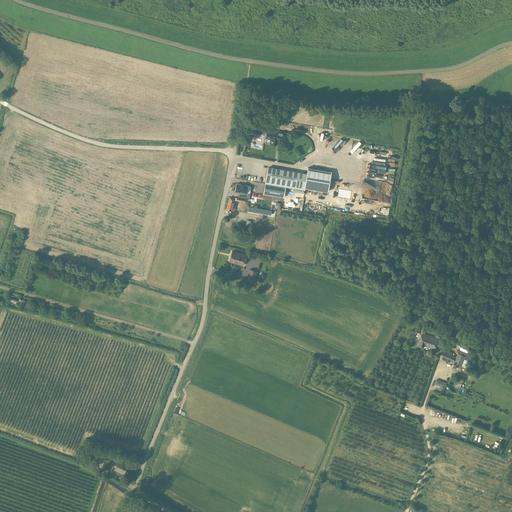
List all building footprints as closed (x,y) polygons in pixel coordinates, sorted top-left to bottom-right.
[(266,138),(270,139),(270,143),(277,145),(278,140),(284,141),(286,133),(267,130),(266,138)] [(319,158),(318,164),(332,167),(332,163),(337,164),(338,158),(333,157),(332,160),(329,159),(329,157),(323,155),(323,159),(319,158)] [(261,167),(258,182),(271,185),(271,184),(283,186),(284,184),(287,184),(286,187),(304,190),(304,188),(328,191),(331,171),(308,167),(307,174),(289,171),(288,172),(277,170),(278,167),(263,165),(262,168),(261,167)] [(376,177),(398,180),(399,176),(390,175),(390,172),(383,171),(382,174),(376,174),(376,177)] [(248,186),(236,184),(235,191),(239,192),(239,193),(241,194),(240,196),(249,198),(250,193),(246,193),(248,186)] [(285,189),(265,186),(263,196),(283,199),(285,189)] [(338,197),(350,199),(352,191),(339,189),(338,197)] [(226,209),(234,211),(236,202),(235,202),(236,201),(241,202),(244,203),(246,198),(237,197),(237,198),(235,198),(235,199),(229,197),(226,209)] [(248,206),(248,211),(271,215),(272,210),(248,206)] [(232,251),(229,261),(243,266),(246,255),(232,251)] [(249,269),(246,281),(253,284),(257,271),(249,269)] [(418,345),(423,347),(424,345),(435,349),(437,342),(443,344),(444,340),(439,339),(422,333),(418,345)] [(444,352),(442,357),(454,362),(463,366),(467,358),(466,357),(458,353),(456,357),(444,352)] [(441,386),(439,390),(443,391),(447,382),(437,378),(435,383),(441,386)] [(104,451),(100,457),(106,460),(109,453),(104,451)] [(114,469),(124,474),(128,465),(118,460),(114,469)]
